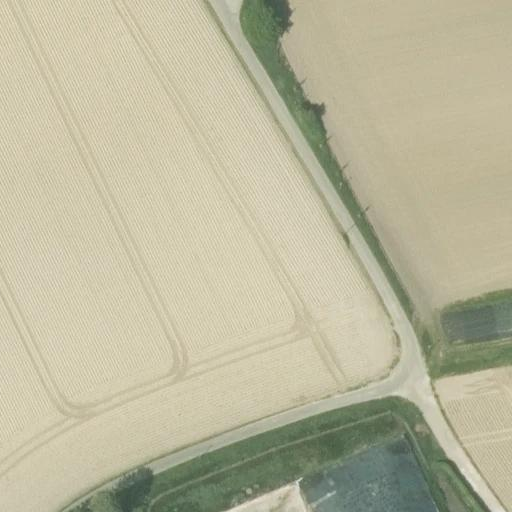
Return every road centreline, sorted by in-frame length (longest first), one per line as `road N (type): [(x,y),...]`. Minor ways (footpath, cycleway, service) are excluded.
road 1 (unclassified): [(214,0),(366,260),(414,356),(409,376)]
road 2 (unclassified): [(409,376),(133,478),(73,511)]
road 3 (unclassified): [(409,376),(497,511)]
